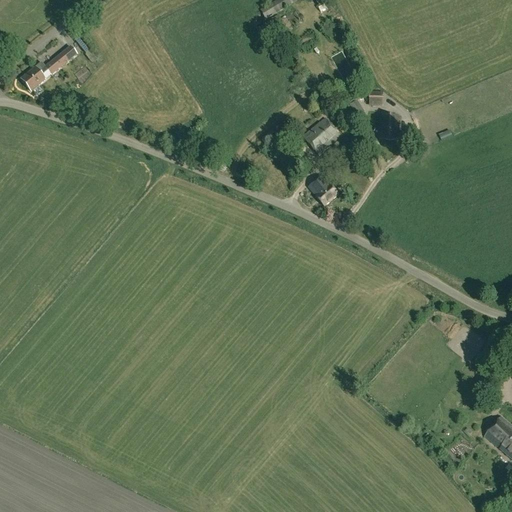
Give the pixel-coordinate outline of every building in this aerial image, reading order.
[(280,14),(296,6),(292,0),(288,0),(276,7),(280,14)] [(277,9),(266,13),(268,19),(279,14),(277,9)] [(290,20),(297,29),(309,21),(303,12),(294,18),(297,22),(296,23),(292,18),(290,20)] [(315,24),(327,24),(327,16),(315,15),(315,24)] [(80,40),(76,43),(83,51),(86,48),(80,40)] [(39,65),(20,80),(31,93),(76,57),(69,48),(54,61),(43,70),(39,65)] [(347,54),(336,60),(345,79),(356,74),(347,54)] [(369,107),(383,108),(384,94),(370,93),(369,107)] [(349,107),(357,119),(365,114),(357,102),(349,107)] [(303,139),(319,157),(341,138),(325,119),(303,139)] [(381,141),(398,141),(399,120),(382,119),(381,141)] [(309,189),(325,208),(339,197),(323,177),(309,189)] [(511,427),(501,417),(484,436),(511,461),(511,427)]
